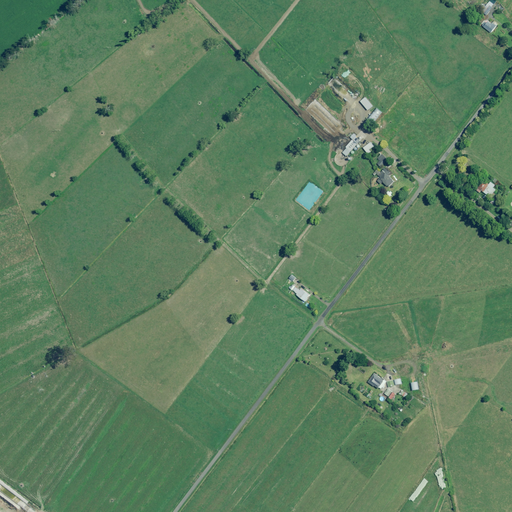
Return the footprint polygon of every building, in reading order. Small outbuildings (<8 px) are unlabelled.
[(493,4),(490,1),(483,9),(488,13),(493,8),(492,7),(493,4)] [(492,24),(487,20),(482,26),(492,33),(497,26),(493,23),(492,24)] [(373,106),(365,98),(361,101),(368,110),(373,106)] [(381,112),(377,108),(365,122),(369,126),(381,112)] [(359,138),(354,134),(351,137),(353,139),(346,147),(347,148),(343,153),(346,156),(362,138),(360,136),(359,138)] [(374,146),(371,142),(364,148),(367,153),(369,151),(369,150),(374,146)] [(388,159),(382,154),(378,159),(380,161),(378,164),(381,167),(388,159)] [(391,173),(385,168),(378,177),(380,179),(378,181),(381,184),(383,182),(389,187),(394,181),(388,175),(391,173)] [(489,185),(483,180),(476,190),(480,193),(481,191),(484,192),(488,195),(491,191),(493,192),(495,189),(493,188),(495,185),(491,182),(489,185)] [(300,290),(296,287),(293,291),(297,294),(297,295),(306,302),(308,299),(307,298),(310,295),(301,289),(300,290)] [(387,382),(375,373),(370,380),(382,389),(383,387),(384,388),(386,386),(384,385),(387,382)] [(402,384),(400,379),(388,382),(389,387),(402,384)] [(392,392),(386,387),(382,392),(389,397),(392,392)] [(407,393),(401,389),(398,393),(405,397),(407,393)]
